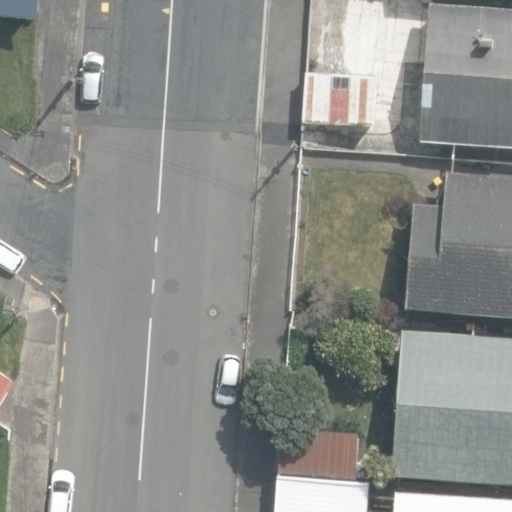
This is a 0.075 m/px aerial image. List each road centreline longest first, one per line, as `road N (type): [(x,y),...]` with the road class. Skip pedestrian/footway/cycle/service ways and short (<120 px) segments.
road 1 (residential): [(160,285),(181,0)]
road 2 (residential): [(148,511),(160,285)]
road 3 (residential): [(160,285),(0,188)]
